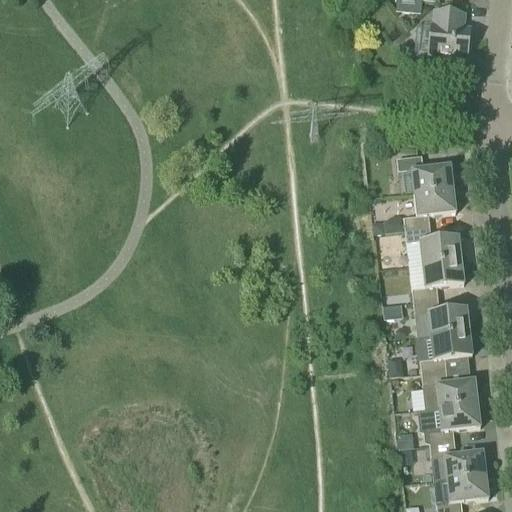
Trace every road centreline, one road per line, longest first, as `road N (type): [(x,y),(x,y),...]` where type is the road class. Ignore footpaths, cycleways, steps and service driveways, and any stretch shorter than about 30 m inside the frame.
road 1 (residential): [(511,320),(490,122)]
road 2 (residential): [(490,122),(503,0)]
